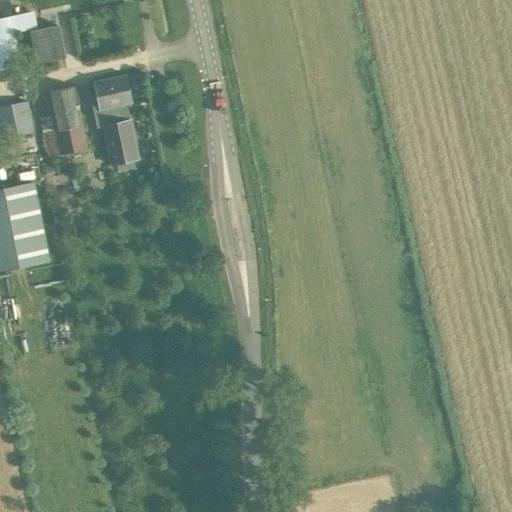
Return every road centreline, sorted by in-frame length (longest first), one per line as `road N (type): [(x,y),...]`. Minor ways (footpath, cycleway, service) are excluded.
road 1 (tertiary): [(258,511),(248,318)]
road 2 (tertiary): [(221,143),(218,200),(248,318)]
road 3 (tertiary): [(248,318),(250,257),(221,143)]
road 4 (tertiary): [(221,143),(195,0)]
